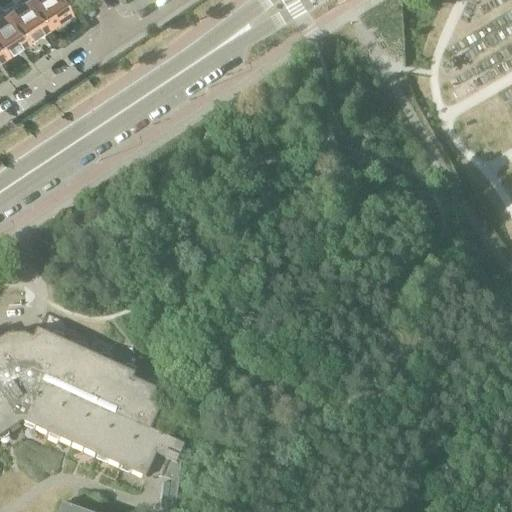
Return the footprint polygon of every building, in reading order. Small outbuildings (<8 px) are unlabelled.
[(24,0),(13,0),(0,9),(0,14),(17,40),(41,24),(24,0)] [(56,0),(24,0),(41,24),(63,10),(56,0)] [(0,14),(0,51),(17,40),(0,14)] [(173,476),(168,511),(174,511),(182,453),(186,445),(185,444),(185,445),(152,430),(162,406),(152,402),(158,389),(156,388),(155,391),(146,387),(147,384),(134,378),(136,373),(134,372),(133,375),(124,371),(125,368),(110,361),(109,364),(100,360),(101,357),(86,350),(85,353),(76,349),(77,346),(62,339),(61,342),(52,338),(53,335),(38,328),(34,337),(25,333),(7,335),(0,339),(0,436),(22,422),(25,422),(147,478),(148,474),(156,477),(162,477),(164,472),(173,476)] [(89,511),(74,507),(68,504),(63,503),(60,511),(89,511)]
